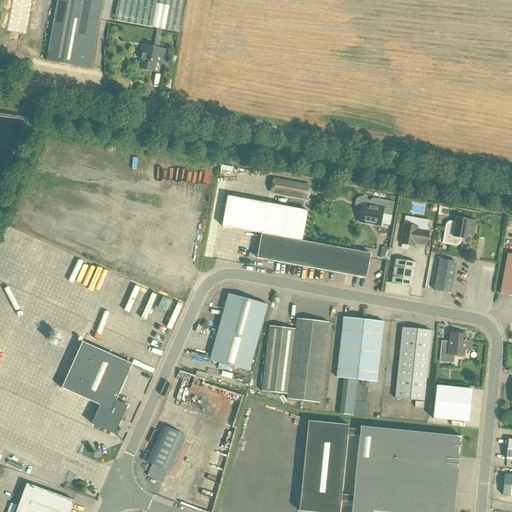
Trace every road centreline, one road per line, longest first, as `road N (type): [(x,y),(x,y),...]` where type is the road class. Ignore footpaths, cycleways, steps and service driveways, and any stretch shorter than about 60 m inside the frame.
road 1 (unclassified): [(480,511),(495,346),(486,323),(232,275),(203,289),(112,490)]
road 2 (unclassified): [(511,177),(0,84)]
